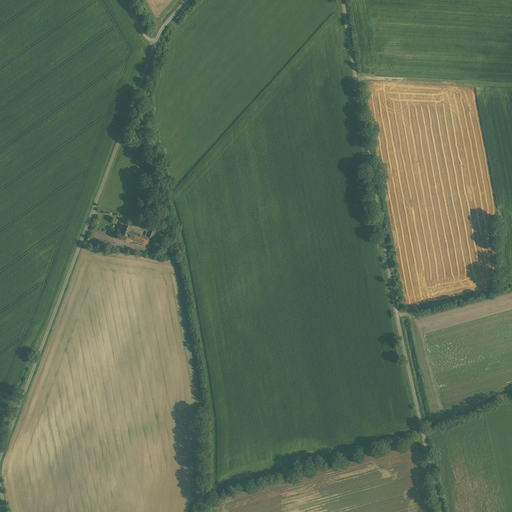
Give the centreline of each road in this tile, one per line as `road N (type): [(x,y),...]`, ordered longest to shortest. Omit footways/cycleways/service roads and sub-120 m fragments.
road 1 (unclassified): [(343,0),(395,320),(440,511)]
road 2 (unclassified): [(0,457),(153,48),(189,0)]
road 3 (track): [(355,77),(511,86)]
